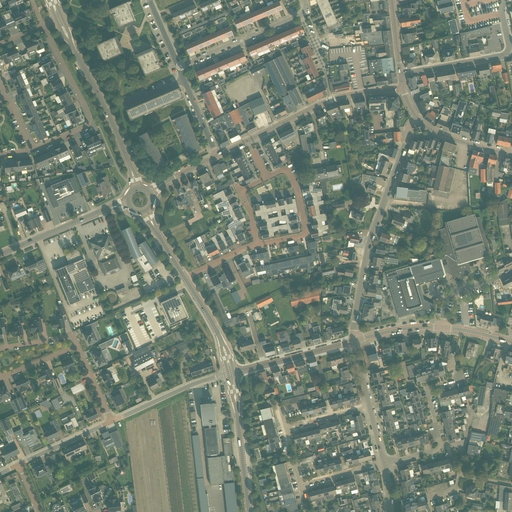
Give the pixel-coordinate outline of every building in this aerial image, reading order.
[(211,0),(206,2),(209,10),(214,7),(211,0)] [(262,0),(259,2),(262,9),(266,17),(271,14),(268,7),(266,8),(264,3),(262,0)] [(372,11),(388,9),(387,0),(386,0),(372,2),(372,5),(372,11)] [(437,0),(440,14),(454,10),(451,0),(437,0)] [(130,25),(129,24),(136,21),(129,6),(128,7),(126,3),(128,3),(127,2),(111,9),(119,28),(126,25),(127,27),(130,25)] [(203,12),(209,10),(206,2),(200,5),(203,12)] [(279,2),(273,4),(277,12),(282,10),(279,2)] [(329,3),(319,7),(321,11),(331,7),(329,3)] [(404,11),(404,14),(408,13),(408,15),(412,15),(412,13),(415,12),(415,8),(417,8),(416,3),(411,4),(411,5),(407,5),(407,6),(402,7),(402,8),(402,10),(403,11),(403,12),(404,11)] [(273,4),(268,7),(271,14),(277,12),(273,4)] [(195,5),(189,7),(192,15),(198,12),(195,5)] [(246,13),(245,14),(246,16),(249,24),(254,22),(255,21),(251,14),(248,7),(248,6),(245,8),(246,10),(245,11),(246,13)] [(189,7),(183,10),(187,17),(192,15),(189,7)] [(331,7),(321,11),(323,15),(333,11),(331,7)] [(22,9),(18,11),(19,11),(20,13),(21,13),(25,21),(25,22),(31,19),(27,10),(23,12),(22,9)] [(262,9),(257,11),(260,19),(265,17),(266,17),(262,9)] [(10,10),(5,12),(6,14),(9,13),(11,19),(13,19),(16,25),(25,21),(21,13),(20,13),(19,11),(12,14),(10,10)] [(183,10),(178,12),(181,19),(182,22),(188,19),(187,17),(183,10)] [(257,11),(251,14),(255,21),(260,19),(257,11)] [(333,11),(323,15),(325,19),(335,15),(333,11)] [(178,12),(172,15),(175,22),(180,20),(181,19),(178,12)] [(335,15),(325,19),(326,23),(335,20),(336,19),(335,15)] [(246,16),(240,18),(244,26),(249,24),(246,16)] [(383,24),(386,24),(390,23),(389,16),(382,17),(382,18),(369,19),(369,16),(362,17),(363,25),(370,24),(373,24),(373,25),(382,24),(382,25),(383,25),(383,24)] [(235,21),(234,21),(235,21),(238,29),(238,28),(243,26),(244,26),(240,18),(235,21)] [(409,18),(401,20),(401,21),(400,21),(401,23),(401,24),(402,27),(406,26),(406,28),(410,27),(410,24),(414,23),(420,22),(420,18),(409,20),(409,18)] [(335,20),(326,23),(328,28),(334,26),(336,25),(337,24),(338,24),(336,19),(335,20)] [(457,34),(454,20),(448,21),(452,35),(457,34)] [(390,23),(383,24),(383,25),(384,31),(391,31),(390,23)] [(359,34),(355,34),(355,35),(360,34),(377,32),(376,32),(375,25),(371,26),(371,25),(359,26),(360,26),(360,32),(359,32),(359,33),(359,34)] [(298,37),(300,36),(304,34),(301,26),(300,26),(295,28),(298,37)] [(465,33),(460,34),(464,58),(465,58),(470,57),(480,55),(480,51),(484,50),(484,47),(483,42),(471,45),(468,46),(467,39),(487,36),(491,35),(490,26),(466,33),(466,32),(465,33)] [(230,27),(224,29),(227,37),(228,37),(233,35),(230,27)] [(289,31),(292,39),(298,37),(295,28),(289,31)] [(410,33),(403,35),(403,36),(405,44),(413,42),(411,36),(417,35),(416,34),(427,31),(426,28),(410,32),(410,33)] [(224,29),(219,32),(222,40),(222,39),(227,37),(224,29)] [(283,33),(287,41),(292,39),(289,31),(283,33)] [(385,46),(385,45),(393,45),(393,44),(392,41),(392,40),(391,34),(392,34),(391,34),(391,31),(384,31),(377,32),(360,34),(361,42),(366,41),(369,41),(369,46),(373,45),(385,44),(385,46)] [(219,32),(213,34),(216,42),(217,42),(222,40),(219,32)] [(277,36),(281,44),(287,41),(283,33),(277,36)] [(206,34),(201,36),(202,39),(206,47),(211,44),(211,45),(211,44),(208,37),(206,34)] [(213,34),(208,37),(211,44),(216,42),(213,34)] [(272,38),(275,46),(281,44),(277,36),(272,38)] [(111,39),(97,45),(103,59),(108,57),(109,59),(117,56),(118,56),(122,54),(120,47),(121,46),(120,43),(119,44),(118,44),(116,37),(111,39)] [(266,41),(269,49),(271,48),(272,50),(276,48),(275,46),(272,38),(266,41)] [(40,39),(33,42),(34,42),(37,51),(36,51),(36,52),(37,54),(42,52),(41,49),(44,48),(40,39)] [(202,39),(197,41),(200,49),(205,47),(206,47),(202,39)] [(197,41),(191,44),(195,51),(200,49),(197,41)] [(260,43),(264,51),(269,49),(266,41),(260,43)] [(34,42),(25,46),(28,52),(29,55),(36,52),(36,51),(37,51),(34,42)] [(254,46),(258,54),(264,51),(260,43),(254,46)] [(190,44),(185,46),(189,54),(194,52),(195,52),(194,51),(195,51),(191,44),(190,44)] [(306,46),(305,44),(300,46),(303,54),(300,55),(311,50),(309,45),(306,46)] [(378,50),(378,53),(376,53),(376,57),(378,57),(386,56),(387,58),(394,58),(394,57),(393,46),(393,45),(385,45),(386,50),(378,50)] [(248,48),(252,56),(255,55),(256,59),(259,58),(258,54),(254,46),(249,48),(248,48)] [(417,67),(415,57),(410,58),(409,55),(410,54),(409,47),(402,48),(404,59),(403,59),(403,60),(404,60),(404,63),(404,64),(405,67),(407,68),(412,68),(413,68),(416,67),(417,67)] [(442,54),(444,62),(455,60),(453,49),(442,51),(442,54)] [(8,53),(11,62),(13,61),(12,59),(19,56),(16,50),(8,53)] [(143,53),(144,54),(137,57),(145,76),(162,69),(161,68),(159,69),(157,64),(159,63),(153,50),(147,53),(146,51),(143,53)] [(305,59),(310,56),(310,57),(314,55),(311,50),(300,55),(302,60),(299,61),(305,59)] [(424,53),(426,65),(433,64),(432,60),(436,59),(435,54),(434,54),(433,51),(424,53)] [(243,53),(237,55),(241,63),(247,61),(243,52),(243,53)] [(11,62),(8,53),(1,56),(5,65),(11,62)] [(235,66),(241,63),(237,55),(232,58),(235,66)] [(282,55),(264,64),(265,65),(267,70),(268,73),(269,73),(281,99),(283,98),(287,107),(287,108),(289,108),(291,113),(291,112),(293,112),(294,111),(294,112),(295,112),(296,111),(296,110),(297,110),(295,106),(303,102),(296,88),(297,87),(282,55)] [(313,61),(310,57),(310,56),(305,59),(299,61),(302,66),(313,61)] [(232,58),(226,60),(229,68),(235,66),(232,58)] [(370,76),(375,75),(378,74),(387,73),(387,74),(396,73),(396,72),(395,68),(395,62),(394,58),(387,58),(381,59),(368,61),(370,76)] [(226,60),(220,62),(223,70),(229,68),(226,60)] [(41,67),(39,69),(41,73),(44,72),(54,67),(53,63),(52,64),(51,61),(41,66),(41,67)] [(315,66),(313,61),(302,66),(304,71),(307,70),(315,66)] [(220,62),(214,65),(218,73),(223,70),(220,62)] [(500,62),(492,63),(493,70),(491,70),(492,73),(493,77),(498,76),(497,73),(502,72),(500,62)] [(490,75),(489,71),(488,64),(478,66),(480,72),(478,73),(479,78),(490,75)] [(214,65),(209,67),(212,75),(218,73),(214,65)] [(265,65),(250,72),(253,77),(260,73),(261,73),(267,70),(265,65)] [(317,71),(315,66),(307,70),(309,75),(317,71)] [(457,70),(458,77),(460,81),(465,80),(468,80),(467,76),(471,75),(476,74),(474,66),(457,70)] [(54,67),(44,72),(47,77),(56,72),(55,70),(56,70),(54,67)] [(209,67),(203,70),(206,78),(212,75),(209,67)] [(17,76),(11,79),(12,79),(14,84),(23,80),(26,79),(24,73),(23,72),(22,70),(16,72),(17,76)] [(200,81),(205,79),(206,78),(203,70),(197,72),(196,72),(200,81)] [(448,71),(447,71),(449,80),(448,80),(449,86),(452,86),(453,89),(453,90),(454,95),(456,94),(459,94),(459,92),(458,89),(457,84),(452,85),(452,81),(455,80),(456,78),(454,70),(449,71),(448,71)] [(311,79),(319,76),(317,71),(309,75),(311,79)] [(437,73),(438,81),(439,81),(440,89),(445,89),(443,81),(448,80),(449,80),(447,71),(437,73)] [(397,83),(396,73),(387,74),(387,78),(385,79),(385,77),(376,78),(377,86),(388,84),(397,83)] [(434,74),(427,75),(429,82),(430,82),(432,91),(436,90),(436,89),(435,84),(434,74)] [(427,83),(426,75),(421,76),(422,81),(419,81),(417,82),(416,81),(419,80),(419,76),(415,77),(407,79),(410,88),(410,89),(423,84),(427,83)] [(344,77),(343,77),(340,77),(341,81),(341,83),(343,92),(350,90),(349,84),(348,80),(344,80),(344,77)] [(23,80),(14,84),(16,90),(22,87),(24,91),(30,88),(29,84),(26,86),(23,80)] [(51,84),(55,91),(55,90),(63,86),(60,80),(51,84)] [(343,92),(341,83),(341,81),(329,83),(331,93),(332,93),(332,92),(334,92),(335,92),(335,93),(343,92)] [(322,83),(318,85),(320,88),(324,96),(328,94),(325,87),(323,83),(322,83)] [(410,89),(412,95),(420,92),(418,88),(428,86),(427,83),(423,84),(410,89)] [(205,94),(203,95),(205,100),(214,97),(216,96),(217,95),(214,90),(217,89),(216,88),(215,86),(206,90),(207,90),(208,92),(205,94)] [(170,92),(162,95),(166,106),(184,98),(181,92),(182,92),(182,91),(181,91),(180,88),(172,91),(171,91),(169,92),(170,92)] [(314,88),(309,90),(314,101),(319,98),(315,90),(314,88)] [(320,88),(315,90),(319,98),(324,96),(320,88)] [(302,96),(305,102),(308,100),(309,103),(314,101),(309,90),(304,92),(305,95),(302,96)] [(428,90),(419,93),(421,99),(427,96),(429,95),(428,90)] [(27,92),(19,95),(21,100),(30,97),(27,92)] [(61,102),(70,98),(67,92),(58,97),(61,102)] [(144,103),(149,113),(166,106),(162,95),(154,99),(154,98),(152,99),(152,100),(144,103)] [(23,106),(32,102),(30,97),(21,100),(21,101),(23,106)] [(214,97),(205,100),(205,101),(208,106),(216,102),(214,97)] [(251,106),(255,116),(268,110),(262,97),(249,103),(251,106)] [(399,107),(399,106),(400,106),(399,104),(400,104),(398,97),(387,98),(387,99),(385,99),(385,97),(369,98),(370,111),(378,111),(378,109),(386,108),(388,108),(388,112),(388,119),(386,120),(386,128),(400,127),(399,119),(401,119),(401,111),(399,111),(399,107)] [(70,98),(61,102),(64,108),(73,103),(72,103),(70,98)] [(276,98),(273,100),(282,117),(288,114),(291,113),(289,108),(287,108),(287,107),(284,108),(284,106),(281,108),(278,101),(276,98)] [(365,105),(364,98),(354,100),(356,107),(358,114),(362,113),(367,113),(365,105)] [(273,100),(271,101),(272,104),(275,111),(272,112),(276,120),(282,117),(273,100)] [(425,104),(423,100),(422,101),(416,104),(420,114),(428,111),(428,110),(432,109),(432,108),(433,106),(426,103),(425,104)] [(350,111),(349,108),(350,108),(349,101),(348,101),(343,102),(340,103),(340,102),(339,103),(341,110),(342,117),(344,117),(345,117),(345,116),(345,112),(350,111)] [(460,135),(462,127),(462,126),(463,123),(461,123),(467,103),(459,101),(450,132),(460,135)] [(25,110),(34,107),(32,102),(23,106),(25,110)] [(216,102),(208,106),(210,112),(219,108),(216,102)] [(134,107),(126,111),(131,121),(149,113),(144,103),(136,106),(134,107)] [(340,116),(336,104),(334,105),(333,105),(326,107),(326,108),(329,115),(331,114),(332,115),(333,116),(335,115),(336,117),(337,120),(341,118),(340,116)] [(27,115),(36,112),(34,107),(25,110),(27,115)] [(243,121),(250,134),(257,130),(253,121),(250,123),(242,107),(237,109),(243,121)] [(219,108),(210,112),(213,118),(217,116),(222,114),(221,114),(219,108)] [(448,127),(452,116),(451,115),(452,112),(451,111),(449,110),(443,108),(441,112),(440,115),(441,116),(439,120),(436,127),(436,126),(446,131),(448,127)] [(237,109),(223,116),(229,128),(230,128),(231,130),(227,132),(229,135),(232,143),(241,139),(237,132),(238,131),(241,129),(238,123),(243,121),(237,109)] [(65,115),(62,116),(65,122),(68,120),(79,115),(78,112),(77,112),(76,110),(66,114),(65,115)] [(424,119),(429,123),(436,114),(432,111),(430,114),(428,112),(424,119)] [(29,121),(30,121),(38,117),(36,112),(27,115),(27,116),(29,121)] [(324,112),(316,116),(319,123),(323,121),(324,124),(321,125),(322,129),(328,127),(327,123),(327,118),(324,112)] [(437,113),(436,114),(429,123),(430,123),(431,124),(435,127),(438,120),(440,115),(437,113)] [(507,123),(508,114),(501,113),(500,117),(500,119),(499,122),(507,123)] [(68,120),(65,122),(67,127),(71,125),(71,126),(81,121),(80,119),(81,119),(79,115),(68,120)] [(196,152),(201,150),(199,145),(199,146),(197,142),(198,142),(197,139),(196,139),(194,136),(195,136),(194,133),(193,133),(192,130),(193,130),(191,127),(189,124),(190,124),(189,121),(188,121),(186,118),(187,118),(186,115),(172,121),(177,119),(189,147),(190,151),(186,153),(187,155),(195,152),(196,152)] [(210,122),(211,126),(219,122),(221,127),(217,129),(219,133),(216,134),(219,141),(218,142),(222,148),(230,144),(227,137),(226,138),(223,131),(229,128),(223,116),(210,122)] [(32,125),(40,122),(38,117),(30,121),(32,125)] [(474,130),(471,138),(478,140),(480,132),(478,132),(481,124),(480,124),(482,118),(478,117),(476,123),(476,124),(475,124),(474,130)] [(307,121),(301,124),(304,131),(305,135),(310,133),(314,130),(313,123),(309,124),(307,121)] [(460,135),(468,137),(471,129),(474,130),(475,124),(466,121),(464,127),(462,127),(460,135)] [(34,130),(43,127),(40,122),(32,125),(34,130)] [(43,127),(34,130),(36,136),(37,136),(45,132),(43,127)] [(293,128),(279,135),(280,137),(284,145),(292,141),(296,139),(297,139),(296,136),(296,135),(295,133),(293,128)] [(495,132),(491,131),(492,129),(489,128),(485,142),(492,144),(495,132)] [(148,133),(153,130),(139,137),(155,171),(161,169),(160,168),(169,164),(168,162),(163,164),(148,133)] [(511,139),(511,131),(506,130),(506,133),(506,134),(503,146),(510,148),(511,139)] [(370,146),(370,142),(369,131),(364,131),(365,140),(358,141),(359,148),(370,147),(370,146)] [(45,132),(37,136),(39,140),(47,137),(45,132)] [(394,142),(401,142),(401,137),(401,132),(400,132),(387,133),(388,139),(394,139),(394,142)] [(506,134),(506,133),(501,132),(501,133),(497,132),(496,136),(498,136),(496,145),(503,146),(506,134)] [(94,136),(90,138),(96,152),(96,151),(95,149),(101,146),(102,148),(105,146),(103,140),(102,138),(99,140),(97,135),(94,136)] [(86,147),(83,148),(84,151),(87,157),(88,159),(97,154),(96,152),(90,138),(86,140),(84,141),(86,147)] [(426,140),(424,140),(421,148),(422,148),(427,150),(428,148),(430,139),(427,138),(426,140)] [(428,148),(433,150),(437,139),(433,138),(433,140),(430,139),(428,148)] [(415,151),(415,149),(418,140),(415,139),(414,142),(412,141),(409,149),(415,151)] [(415,149),(421,151),(422,148),(421,148),(424,140),(421,139),(420,141),(418,140),(415,149)] [(438,151),(441,143),(439,142),(440,140),(437,139),(433,150),(438,151)] [(265,148),(266,148),(273,144),(270,140),(262,144),(265,148)] [(277,142),(273,144),(266,148),(268,153),(275,150),(273,148),(279,144),(278,141),(277,142)] [(433,188),(433,189),(433,190),(450,193),(455,169),(449,168),(453,153),(456,146),(452,144),(449,143),(445,142),(442,150),(443,151),(438,167),(437,173),(436,177),(436,178),(435,180),(433,188)] [(307,144),(309,153),(309,154),(316,153),(314,143),(307,144)] [(77,144),(71,147),(76,157),(81,155),(83,159),(87,157),(84,151),(81,152),(77,144)] [(65,146),(60,148),(64,157),(69,155),(65,146)] [(280,147),(275,150),(268,153),(271,159),(277,156),(276,153),(282,150),(280,147)] [(59,159),(64,157),(60,148),(55,150),(59,159)] [(380,151),(378,156),(383,158),(388,159),(389,156),(395,158),(398,150),(391,148),(391,150),(387,148),(385,152),(383,151),(383,152),(382,152),(380,151)] [(59,159),(55,150),(54,150),(54,151),(50,153),(54,161),(59,159)] [(473,151),(469,167),(477,169),(479,161),(482,162),(484,154),(479,153),(479,152),(477,152),(474,151),(473,151)] [(54,161),(50,153),(45,155),(48,164),(54,161)] [(236,163),(243,159),(244,159),(242,154),(234,158),(236,162),(236,163)] [(48,164),(45,155),(40,157),(43,166),(48,164)] [(271,159),(274,164),(281,161),(286,158),(285,155),(278,158),(277,156),(271,159)] [(378,156),(377,161),(378,161),(377,165),(380,166),(387,169),(389,165),(389,163),(389,162),(383,160),(383,158),(378,156)] [(38,168),(43,166),(40,157),(34,159),(38,168)] [(501,167),(500,171),(503,172),(504,168),(507,168),(508,165),(509,159),(505,159),(504,158),(503,158),(501,167)] [(246,164),(243,159),(236,163),(236,162),(231,165),(232,168),(238,165),(239,167),(246,164)] [(283,165),(281,161),(274,164),(273,165),(275,169),(283,165)] [(405,161),(402,167),(404,168),(403,171),(406,172),(412,174),(413,172),(414,172),(417,166),(412,164),(410,163),(405,161)] [(219,180),(221,179),(225,177),(223,173),(224,173),(228,171),(227,170),(226,167),(225,165),(224,163),(220,165),(219,163),(212,167),(217,176),(219,180)] [(246,164),(239,167),(234,170),(234,171),(235,173),(241,171),(242,173),(249,170),(246,164)] [(324,181),(324,178),(339,175),(337,165),(312,170),(314,180),(315,183),(324,181)] [(377,165),(375,172),(378,173),(385,176),(386,172),(387,172),(388,170),(387,169),(380,166),(377,165)] [(251,175),(249,170),(242,173),(243,175),(241,177),(238,179),(239,182),(241,181),(244,179),(251,175)] [(81,187),(89,184),(84,172),(76,175),(81,187)] [(203,174),(200,175),(200,176),(200,175),(200,176),(204,184),(206,188),(215,183),(212,178),(210,179),(207,173),(204,175),(204,174),(203,175),(203,174)] [(406,185),(416,186),(417,182),(412,182),(411,183),(409,183),(410,179),(413,180),(414,177),(401,173),(400,174),(400,175),(400,176),(398,181),(399,182),(402,181),(405,183),(406,182),(407,183),(406,185)] [(375,190),(376,188),(373,186),(373,184),(370,183),(369,184),(366,183),(368,180),(369,181),(371,176),(366,175),(362,174),(361,181),(360,185),(367,188),(366,190),(374,194),(376,190),(375,190)] [(252,175),(251,175),(244,179),(246,184),(255,180),(252,175)] [(99,187),(96,188),(99,196),(103,195),(111,192),(109,187),(108,184),(109,183),(106,176),(100,179),(101,182),(98,184),(99,187)] [(72,199),(73,199),(73,198),(74,198),(74,197),(75,196),(75,195),(75,194),(76,194),(76,192),(78,191),(78,193),(80,192),(73,177),(69,179),(69,180),(51,188),(50,187),(46,188),(54,208),(58,206),(58,205),(71,200),(71,199),(72,199)] [(199,194),(197,191),(196,188),(198,187),(195,180),(190,182),(196,195),(199,202),(203,200),(200,193),(199,194)] [(222,183),(221,183),(220,183),(216,186),(219,191),(223,189),(232,184),(234,183),(232,180),(230,182),(224,185),(223,185),(222,183)] [(188,183),(183,185),(186,192),(184,193),(190,207),(194,205),(193,202),(191,197),(192,197),(189,190),(191,189),(188,183)] [(303,187),(302,187),(303,193),(308,192),(308,195),(315,194),(322,192),(321,189),(316,189),(313,189),(313,185),(303,187)] [(181,186),(176,188),(179,195),(181,198),(182,200),(180,201),(182,207),(184,206),(189,204),(190,207),(184,193),(181,186)] [(396,190),(394,200),(425,203),(427,193),(423,192),(423,191),(420,191),(420,190),(407,189),(407,188),(398,187),(397,190),(396,190)] [(221,198),(222,202),(223,202),(230,198),(234,196),(231,191),(227,193),(225,189),(213,196),(214,199),(221,198)] [(307,199),(306,199),(307,199),(307,200),(308,204),(310,204),(316,202),(318,202),(317,202),(321,201),(320,196),(323,196),(322,192),(315,194),(308,195),(309,198),(307,199)] [(292,197),(290,198),(286,198),(287,201),(287,200),(289,210),(293,209),(294,214),(298,213),(295,199),(292,199),(292,197)] [(231,201),(230,198),(223,202),(222,202),(217,204),(219,208),(227,206),(228,209),(234,207),(238,204),(236,199),(231,201)] [(278,200),(279,202),(280,210),(285,209),(286,215),(290,214),(289,210),(287,200),(287,201),(284,201),(283,199),(278,200)] [(498,216),(499,220),(510,218),(507,199),(496,205),(497,208),(497,211),(498,216)] [(270,202),(272,212),(277,211),(278,217),(282,216),(281,216),(280,210),(279,202),(276,203),(275,201),(274,201),(270,202)] [(308,207),(308,208),(309,212),(318,210),(319,210),(318,205),(324,204),(324,201),(321,201),(317,202),(318,202),(316,202),(310,204),(310,206),(308,207)] [(330,203),(331,208),(332,209),(341,208),(340,201),(330,203)] [(269,219),(268,213),(272,212),(270,202),(265,203),(265,205),(262,205),(265,220),(269,219)] [(364,204),(355,203),(355,207),(354,207),(353,211),(355,212),(353,219),(361,221),(362,220),(362,221),(362,220),(362,219),(363,218),(363,217),(362,217),(364,213),(361,212),(363,208),(363,207),(363,204),(364,204)] [(259,204),(258,204),(254,205),(254,206),(253,207),(254,209),(255,209),(256,217),(261,216),(262,220),(264,220),(265,220),(262,205),(259,206),(259,204)] [(231,214),(232,217),(242,212),(241,210),(240,207),(235,209),(234,207),(228,209),(221,212),(223,216),(231,214)] [(24,208),(14,212),(16,218),(18,217),(22,216),(25,214),(27,214),(24,208)] [(27,210),(28,213),(34,228),(41,225),(39,222),(40,221),(39,217),(38,217),(37,213),(33,215),(32,212),(33,211),(32,208),(27,210)] [(46,222),(51,220),(47,210),(42,212),(46,222)] [(318,210),(309,212),(310,216),(310,217),(311,217),(312,217),(313,220),(320,218),(327,217),(326,213),(320,215),(319,210),(318,210)] [(245,218),(242,212),(232,217),(229,219),(231,223),(228,226),(229,229),(230,229),(235,226),(239,224),(242,223),(240,220),(245,218)] [(411,215),(410,214),(405,212),(403,218),(395,215),(391,225),(395,227),(396,225),(402,228),(402,227),(406,228),(408,223),(411,215)] [(28,221),(24,223),(26,227),(27,226),(28,230),(34,228),(28,213),(27,214),(25,214),(28,221)] [(277,217),(278,220),(286,221),(287,224),(293,223),(298,222),(297,217),(292,217),(291,214),(290,214),(286,215),(281,216),(282,216),(278,217),(277,217)] [(440,260),(444,275),(445,275),(447,272),(449,274),(449,273),(451,274),(451,275),(460,279),(462,275),(471,272),(468,262),(487,257),(486,252),(490,251),(489,250),(480,217),(476,218),(474,214),(445,223),(446,228),(437,230),(445,256),(442,257),(440,260)] [(272,227),(271,224),(278,220),(277,217),(269,219),(265,220),(264,220),(265,223),(260,224),(261,230),(266,229),(272,227)] [(312,223),(311,223),(312,224),(312,225),(313,228),(315,228),(321,227),(323,226),(322,222),(328,220),(327,217),(320,218),(313,220),(313,223),(312,223)] [(287,224),(279,226),(280,230),(288,230),(289,234),(300,231),(298,225),(294,226),(293,223),(287,224)] [(316,231),(311,232),(312,238),(323,236),(322,232),(329,228),(330,228),(329,225),(323,226),(321,227),(315,228),(316,231)] [(235,226),(230,229),(235,239),(238,238),(240,242),(245,239),(244,237),(245,237),(244,235),(243,235),(240,229),(237,231),(235,226)] [(273,233),(280,230),(279,226),(272,227),(266,229),(266,232),(262,233),(263,239),(274,237),(273,233)] [(137,258),(146,273),(153,268),(152,266),(159,262),(150,248),(145,241),(138,246),(136,241),(130,227),(122,230),(129,246),(134,260),(137,258)] [(235,239),(230,229),(229,229),(227,230),(226,230),(229,236),(225,238),(228,246),(229,247),(234,245),(233,243),(236,242),(235,239)] [(221,240),(217,242),(221,249),(222,251),(227,249),(226,247),(228,246),(225,238),(222,232),(219,234),(221,240)] [(395,238),(398,240),(399,237),(388,233),(387,235),(382,233),(379,240),(388,244),(388,243),(393,245),(395,238)] [(345,234),(345,237),(347,237),(347,238),(351,238),(350,241),(349,241),(348,247),(353,246),(354,243),(358,243),(359,237),(355,236),(356,235),(348,234),(345,234)] [(214,243),(210,245),(215,255),(219,252),(218,250),(221,249),(217,242),(215,236),(211,238),(214,243)] [(108,237),(104,238),(103,238),(103,239),(100,240),(96,242),(95,241),(91,243),(93,248),(96,255),(96,256),(98,260),(99,262),(98,262),(103,274),(101,274),(104,277),(110,274),(110,275),(115,273),(115,272),(121,270),(115,254),(115,255),(114,253),(113,249),(112,248),(109,242),(109,241),(108,237)] [(196,247),(191,249),(194,255),(195,254),(197,258),(196,258),(197,261),(198,261),(199,263),(204,260),(203,257),(202,256),(205,254),(199,244),(200,243),(199,241),(197,238),(193,240),(195,243),(196,247)] [(315,241),(307,243),(310,256),(317,254),(316,248),(317,248),(315,241)] [(209,255),(210,257),(215,255),(210,245),(206,247),(203,242),(200,243),(199,244),(205,254),(206,257),(209,255)] [(69,265),(55,270),(58,278),(68,303),(69,305),(74,303),(80,301),(73,284),(72,281),(75,279),(76,283),(81,294),(94,288),(90,277),(85,267),(87,266),(83,258),(82,259),(78,249),(64,254),(65,256),(69,265)] [(340,250),(339,255),(343,256),(343,255),(345,255),(345,257),(344,259),(347,259),(347,260),(355,261),(357,253),(344,251),(341,251),(340,250)] [(267,252),(251,255),(252,260),(260,258),(260,261),(264,260),(269,259),(267,252)] [(310,256),(303,257),(304,263),(309,262),(310,267),(314,266),(313,262),(319,260),(318,254),(317,254),(310,256)] [(420,284),(441,278),(444,277),(445,276),(444,275),(440,260),(438,258),(436,259),(435,255),(430,256),(431,260),(409,267),(386,274),(399,317),(401,317),(401,315),(404,314),(405,316),(414,313),(416,318),(430,314),(434,305),(424,299),(420,284)] [(303,257),(295,259),(296,265),(298,265),(299,269),(310,267),(309,262),(304,263),(303,257)] [(374,257),(373,265),(376,266),(375,269),(380,269),(382,270),(382,267),(380,267),(381,262),(398,265),(399,259),(396,259),(388,257),(385,257),(384,259),(381,259),(374,257)] [(499,273),(511,266),(511,258),(501,263),(500,261),(496,263),(496,264),(497,269),(499,273)] [(47,268),(43,260),(36,262),(35,259),(25,264),(28,270),(37,266),(39,271),(47,268)] [(257,267),(256,267),(257,272),(266,270),(266,272),(271,271),(270,264),(269,259),(264,260),(265,265),(257,267)] [(295,259),(286,261),(288,269),(293,269),(293,271),(299,269),(298,265),(296,265),(295,259)] [(245,261),(238,265),(242,274),(249,271),(251,275),(254,273),(249,262),(249,263),(246,264),(245,261)] [(279,269),(277,270),(278,274),(284,272),(284,270),(288,269),(286,261),(278,263),(279,269)] [(271,271),(266,272),(267,276),(278,274),(277,270),(279,269),(278,263),(270,264),(271,271)] [(18,278),(25,275),(22,268),(19,270),(18,267),(7,271),(9,274),(8,274),(9,278),(10,277),(10,278),(17,275),(18,278)] [(353,277),(354,270),(346,268),(345,271),(338,270),(338,274),(353,277)] [(225,275),(222,276),(227,287),(228,290),(233,287),(230,282),(236,279),(230,269),(224,272),(225,275)] [(379,271),(373,270),(372,275),(371,275),(370,282),(377,284),(378,276),(379,271)] [(217,274),(210,278),(212,282),(213,286),(214,286),(215,287),(221,283),(224,289),(227,287),(222,276),(219,278),(217,274)] [(511,287),(507,279),(502,282),(505,289),(511,287)] [(350,295),(351,287),(344,286),(343,288),(339,287),(337,294),(346,296),(346,294),(350,295)] [(369,289),(367,295),(375,297),(376,295),(381,296),(382,288),(376,287),(375,290),(369,289)] [(241,301),(236,291),(231,294),(236,303),(241,301)] [(318,291),(290,298),(292,307),(320,301),(318,291)] [(222,317),(226,315),(216,292),(212,294),(213,294),(222,317)] [(170,326),(188,318),(178,295),(160,303),(170,326)] [(273,301),(270,295),(256,302),(259,308),(273,301)] [(339,315),(339,313),(346,314),(347,308),(345,307),(346,303),(341,302),(342,300),(333,299),(332,305),(335,306),(333,314),(334,315),(338,315),(339,315)] [(381,309),(381,301),(373,299),(372,305),(373,305),(372,307),(366,306),(363,318),(372,319),(374,307),(380,309),(381,309)] [(57,307),(61,316),(65,314),(62,305),(57,307)] [(495,327),(497,319),(493,318),(494,317),(486,315),(486,316),(482,315),(480,323),(484,324),(484,325),(491,327),(491,326),(495,327)] [(53,329),(57,328),(57,329),(65,328),(63,318),(56,319),(56,321),(52,322),(53,329)] [(226,327),(231,325),(234,323),(233,318),(228,320),(224,322),(226,327)] [(41,321),(33,322),(34,324),(29,324),(31,333),(35,332),(35,333),(43,332),(41,321)] [(89,344),(93,342),(97,341),(93,333),(96,332),(94,328),(98,325),(97,321),(84,327),(86,326),(88,331),(82,333),(86,341),(87,340),(89,344)] [(23,335),(21,325),(14,326),(14,328),(10,329),(11,336),(15,335),(16,336),(23,335)] [(246,342),(248,350),(255,348),(253,340),(249,327),(246,328),(245,326),(241,327),(241,329),(242,334),(244,334),(245,338),(246,342)] [(312,337),(314,343),(321,341),(319,335),(321,334),(319,326),(313,328),(314,334),(311,334),(312,337)] [(333,331),(328,332),(328,331),(324,333),(326,340),(331,339),(330,336),(334,334),(335,338),(339,337),(338,336),(339,335),(343,334),(341,328),(333,330),(333,331)] [(287,332),(278,334),(281,345),(283,352),(290,350),(288,343),(290,343),(287,332)] [(293,341),(294,344),(295,349),(302,347),(300,342),(304,341),(301,333),(296,334),(297,340),(293,341)] [(238,340),(241,352),(248,350),(246,342),(245,338),(242,339),(241,339),(238,340)] [(424,340),(424,345),(424,346),(425,346),(425,350),(428,350),(428,348),(434,348),(436,348),(436,342),(435,342),(435,339),(427,339),(427,340),(425,340),(424,340)] [(181,348),(184,354),(191,351),(187,344),(186,340),(176,345),(178,349),(181,348)] [(442,341),(441,345),(440,348),(443,348),(441,356),(442,356),(448,357),(451,346),(450,347),(449,346),(449,342),(442,340),(442,341)] [(101,349),(106,347),(109,346),(106,341),(103,343),(98,345),(98,346),(99,345),(101,349)] [(129,354),(133,352),(129,341),(125,342),(129,354)] [(265,349),(267,356),(275,354),(273,347),(272,347),(271,342),(266,343),(268,348),(265,349)] [(398,342),(395,343),(396,349),(395,350),(396,352),(397,353),(399,353),(399,351),(404,350),(404,354),(406,353),(407,353),(408,356),(410,356),(410,353),(409,346),(405,347),(405,342),(404,342),(398,343),(398,342)] [(470,357),(476,358),(479,345),(469,342),(465,358),(470,360),(470,357)] [(380,355),(381,359),(383,367),(387,366),(386,360),(389,359),(387,353),(391,352),(391,350),(393,350),(393,346),(390,347),(389,344),(382,346),(384,354),(380,355)] [(379,360),(381,359),(380,355),(378,356),(375,348),(372,349),(372,350),(367,352),(370,362),(374,361),(374,362),(379,360)] [(488,351),(486,359),(494,360),(495,357),(500,358),(503,351),(500,350),(494,348),(492,348),(491,348),(491,352),(488,351)] [(156,362),(150,351),(150,350),(130,360),(136,372),(156,362)] [(98,353),(93,355),(95,359),(94,359),(96,363),(97,363),(99,367),(103,365),(106,363),(105,359),(101,351),(98,353)] [(510,365),(511,365),(511,352),(507,351),(504,364),(508,365),(507,369),(504,368),(503,372),(508,373),(510,365)] [(342,354),(330,357),(331,361),(328,362),(329,367),(336,365),(336,364),(339,364),(339,363),(346,361),(345,358),(343,358),(342,354)] [(319,370),(315,358),(308,360),(311,369),(314,369),(315,371),(319,370)] [(438,363),(436,364),(437,367),(439,376),(443,375),(443,377),(445,377),(444,372),(448,371),(446,365),(448,360),(442,358),(441,362),(442,363),(443,366),(439,367),(438,364),(438,363)] [(63,367),(62,367),(63,371),(65,370),(68,369),(69,372),(76,370),(74,366),(75,366),(72,359),(62,363),(63,367)] [(202,365),(205,373),(214,370),(212,362),(206,364),(205,361),(199,362),(201,366),(202,365)] [(297,363),(296,363),(298,371),(299,374),(299,375),(304,373),(308,372),(304,361),(300,362),(297,363)] [(189,365),(192,377),(205,373),(202,365),(201,366),(199,362),(194,364),(194,363),(189,365)] [(293,364),(286,366),(288,372),(291,372),(292,375),(296,374),(293,364)] [(434,365),(431,365),(432,369),(434,380),(436,379),(436,377),(439,376),(437,367),(436,364),(434,365)] [(113,366),(106,369),(108,373),(102,376),(103,380),(104,383),(105,382),(107,386),(115,383),(111,375),(116,373),(113,366)] [(347,366),(342,367),(340,368),(343,380),(350,378),(347,366)] [(427,366),(425,367),(428,379),(432,378),(432,380),(434,380),(432,369),(428,370),(427,366)] [(42,372),(38,374),(40,378),(39,378),(42,385),(47,383),(46,380),(53,378),(49,368),(42,371),(42,372)] [(279,368),(272,370),(274,377),(278,376),(279,379),(279,380),(281,384),(287,383),(286,380),(285,376),(282,376),(281,371),(280,372),(279,368)] [(416,369),(414,370),(415,373),(416,377),(417,382),(421,381),(421,383),(423,382),(421,372),(417,373),(416,369)] [(271,378),(270,374),(266,375),(265,371),(259,373),(261,381),(271,378)] [(372,380),(382,378),(381,374),(385,373),(384,371),(372,374),(373,378),(371,378),(372,380)] [(19,389),(20,393),(26,390),(25,387),(28,385),(29,384),(28,381),(27,382),(25,378),(15,382),(18,390),(19,389)] [(63,392),(62,389),(62,390),(60,384),(58,378),(53,380),(59,393),(63,392)] [(159,385),(162,384),(159,378),(151,382),(150,379),(147,381),(152,390),(159,387),(159,385)] [(376,389),(377,391),(387,388),(391,387),(389,381),(387,382),(377,385),(378,388),(376,389)] [(73,395),(85,389),(82,383),(70,388),(73,395)] [(347,385),(345,385),(346,388),(350,403),(356,402),(356,400),(360,399),(359,397),(359,396),(355,397),(355,395),(351,396),(350,391),(349,388),(353,387),(352,383),(351,384),(347,385)] [(472,398),(468,386),(464,387),(464,385),(462,386),(465,396),(466,400),(469,399),(472,398)] [(10,397),(6,387),(6,386),(0,388),(0,402),(3,401),(2,400),(10,397)] [(274,389),(274,388),(268,390),(267,386),(263,388),(266,398),(276,395),(279,394),(277,388),(274,389)] [(293,391),(294,396),(304,393),(302,386),(297,387),(297,388),(298,390),(293,391)] [(335,386),(333,386),(335,395),(338,407),(344,405),(342,398),(339,399),(338,394),(335,386)] [(480,386),(477,405),(483,406),(487,387),(480,386)] [(344,392),(341,393),(342,398),(344,405),(350,403),(346,388),(343,389),(344,392)] [(461,404),(457,389),(453,390),(453,388),(451,389),(454,399),(457,398),(458,402),(459,405),(461,404)] [(511,426),(511,425),(511,430),(511,391),(494,388),(492,403),(493,403),(490,416),(491,418),(490,421),(499,423),(511,426)] [(114,403),(116,407),(121,405),(121,404),(124,402),(121,396),(124,394),(122,389),(114,392),(116,395),(112,397),(115,402),(114,403)] [(409,392),(405,393),(405,395),(406,396),(407,399),(410,398),(421,395),(420,393),(418,394),(417,390),(409,392)] [(389,396),(393,395),(396,394),(398,393),(398,391),(380,396),(381,399),(379,400),(380,402),(390,399),(389,396)] [(449,404),(446,392),(442,393),(442,391),(437,392),(440,403),(441,402),(442,406),(447,405),(449,404)] [(328,393),(325,394),(327,400),(329,400),(330,402),(331,408),(338,407),(335,395),(332,396),(329,397),(328,393)] [(411,402),(407,402),(408,405),(420,402),(419,398),(421,397),(421,395),(410,398),(411,402)] [(17,398),(22,409),(27,407),(22,396),(17,398)] [(16,399),(12,400),(11,401),(11,402),(15,413),(21,411),(16,399)] [(39,402),(41,408),(49,405),(47,399),(39,402)] [(56,410),(61,408),(57,399),(51,401),(56,410)] [(321,399),(318,400),(321,411),(327,409),(326,403),(322,404),(321,399)] [(321,411),(318,400),(315,400),(316,402),(312,403),(313,406),(315,413),(321,411)] [(309,402),(306,403),(309,414),(315,413),(313,406),(310,407),(309,402)] [(217,422),(215,405),(201,407),(203,424),(209,423),(211,423),(217,422)] [(411,413),(406,415),(406,417),(409,416),(423,413),(422,409),(424,408),(424,406),(413,409),(410,410),(411,413)] [(88,414),(84,416),(86,419),(87,418),(88,422),(98,417),(95,410),(94,410),(93,407),(87,410),(88,414)] [(260,410),(262,415),(273,412),(271,407),(272,407),(260,410)] [(394,408),(382,411),(383,415),(381,416),(382,418),(392,415),(391,412),(395,411),(394,408)] [(450,411),(439,414),(440,416),(442,415),(443,419),(455,416),(453,410),(451,410),(450,411)] [(423,413),(409,416),(409,418),(412,418),(413,421),(416,420),(427,417),(426,415),(424,416),(423,413)] [(350,421),(351,425),(362,422),(360,415),(353,417),(352,415),(353,415),(353,414),(348,416),(349,421),(350,421)] [(67,416),(60,419),(66,431),(72,428),(72,429),(79,426),(75,417),(68,420),(67,416)] [(455,416),(443,419),(444,422),(442,423),(442,425),(452,422),(452,419),(455,418),(455,416)] [(263,420),(264,425),(275,422),(274,417),(275,417),(263,420)] [(413,424),(409,426),(409,428),(414,427),(416,426),(419,425),(426,424),(425,420),(427,419),(427,417),(416,420),(417,423),(413,424)] [(6,419),(0,422),(0,425),(3,424),(7,430),(11,428),(6,419)] [(399,425),(398,422),(397,419),(385,423),(386,426),(384,427),(384,429),(399,425)] [(43,430),(44,433),(48,440),(52,439),(54,437),(58,436),(55,428),(54,427),(51,421),(49,422),(51,425),(43,430)] [(339,421),(333,423),(335,429),(338,428),(338,430),(339,433),(342,433),(341,428),(339,421)] [(497,433),(499,423),(490,421),(487,435),(497,437),(497,433)] [(349,432),(352,431),(363,428),(362,422),(351,425),(350,425),(351,428),(348,429),(347,430),(347,432),(349,432)] [(204,428),(207,456),(220,455),(217,426),(212,427),(211,423),(209,423),(209,427),(204,428)] [(333,423),(327,424),(331,438),(333,438),(333,435),(332,433),(335,432),(335,429),(333,423)] [(322,430),(320,431),(321,436),(326,435),(327,437),(328,439),(329,441),(331,441),(331,438),(327,424),(320,426),(322,430)] [(400,428),(399,428),(399,425),(384,429),(385,430),(387,430),(388,434),(400,430),(400,428)] [(419,425),(416,426),(420,444),(424,443),(425,445),(429,444),(428,438),(428,437),(427,433),(424,434),(421,435),(420,431),(421,431),(419,425)] [(458,427),(446,430),(447,433),(444,434),(445,436),(455,433),(455,430),(458,429),(458,427)] [(365,434),(363,428),(352,431),(353,434),(358,432),(359,436),(365,434)] [(21,429),(13,433),(21,449),(28,446),(29,447),(30,446),(31,448),(35,445),(40,443),(35,434),(30,436),(29,433),(24,436),(23,434),(21,429)] [(319,429),(313,431),(316,443),(319,442),(322,441),(322,439),(321,436),(320,431),(319,429)] [(0,450),(5,460),(19,453),(20,453),(13,441),(10,434),(9,435),(7,430),(4,432),(6,436),(5,437),(8,443),(4,446),(0,447),(0,450)] [(107,432),(101,434),(103,439),(104,440),(102,441),(105,446),(114,442),(115,445),(117,449),(123,446),(118,430),(109,434),(108,434),(107,432)] [(313,431),(307,433),(309,440),(309,442),(313,441),(313,443),(316,443),(313,431)] [(472,432),(470,439),(481,441),(482,441),(483,437),(485,437),(486,434),(471,432),(472,432)] [(307,433),(300,434),(304,446),(306,445),(310,444),(309,442),(309,440),(307,433)] [(456,436),(455,433),(445,436),(445,438),(448,437),(449,441),(454,439),(455,442),(461,441),(460,435),(456,436)] [(300,434),(294,436),(296,443),(300,442),(301,447),(304,446),(300,434)] [(408,434),(406,435),(409,447),(413,446),(413,448),(415,447),(413,437),(409,438),(408,434)] [(397,437),(392,438),(394,448),(397,447),(398,450),(402,449),(402,451),(404,450),(401,440),(398,441),(397,437)] [(230,438),(223,439),(225,456),(232,455),(230,438)] [(361,439),(360,439),(361,443),(365,460),(372,459),(371,456),(374,455),(372,446),(369,447),(365,448),(364,442),(367,441),(366,438),(361,439)] [(511,448),(511,438),(511,444),(507,443),(507,445),(501,444),(501,446),(511,448)] [(470,440),(469,445),(479,447),(480,447),(481,447),(482,447),(483,442),(482,442),(482,441),(481,441),(470,439),(469,439),(470,440)] [(87,448),(83,441),(62,451),(67,462),(83,454),(82,451),(87,448)] [(361,454),(357,455),(359,462),(365,460),(361,443),(359,443),(358,444),(360,450),(361,454)] [(468,448),(467,454),(477,456),(479,447),(469,445),(468,445),(468,448)] [(511,451),(511,452),(510,463),(511,463),(511,448),(501,446),(500,449),(502,449),(503,449),(503,448),(507,449),(507,447),(508,448),(507,449),(507,451),(511,451)] [(352,449),(349,450),(350,450),(353,464),(359,462),(357,455),(357,453),(353,454),(353,452),(352,449)] [(348,455),(342,456),(343,462),(346,461),(346,464),(347,465),(353,464),(350,450),(347,451),(347,453),(348,455)] [(330,457),(327,458),(330,470),(336,468),(333,457),(332,453),(329,454),(330,457)] [(225,456),(221,456),(222,464),(223,472),(224,484),(228,483),(235,483),(232,460),(232,457),(232,455),(225,456)] [(221,456),(207,458),(208,465),(222,464),(221,456)] [(336,456),(333,457),(336,468),(343,466),(341,462),(343,462),(342,456),(337,458),(336,456)] [(324,459),(321,460),(324,471),(330,470),(327,458),(324,459)] [(443,458),(446,469),(449,468),(450,471),(455,470),(454,464),(451,465),(449,459),(445,460),(445,458),(443,458)] [(511,463),(510,463),(494,459),(493,463),(499,465),(497,477),(499,477),(501,477),(503,478),(502,478),(503,478),(504,478),(505,478),(506,478),(507,479),(507,478),(508,479),(509,479),(509,476),(511,476),(511,463)] [(316,466),(318,473),(324,471),(321,460),(318,461),(319,465),(316,466)] [(441,474),(438,462),(434,463),(434,461),(432,461),(435,472),(438,471),(439,474),(441,474)] [(287,462),(275,465),(276,471),(287,468),(286,463),(287,463),(287,462)] [(37,467),(33,469),(37,477),(47,472),(43,464),(39,466),(37,467)] [(222,464),(208,465),(209,473),(223,472),(222,464)] [(428,477),(430,477),(427,465),(423,466),(423,464),(418,465),(420,472),(423,471),(424,475),(427,474),(428,477)] [(401,475),(399,475),(400,477),(413,474),(413,473),(414,473),(413,470),(411,465),(405,466),(406,469),(400,471),(401,475)] [(369,471),(363,473),(364,476),(365,479),(365,482),(368,481),(377,479),(375,472),(375,473),(370,474),(369,471)] [(223,472),(209,473),(210,485),(224,484),(223,472)] [(93,473),(86,477),(89,482),(90,485),(92,488),(95,487),(92,481),(96,479),(93,473)] [(413,474),(400,477),(400,479),(402,478),(403,482),(413,479),(415,479),(418,478),(417,476),(414,476),(414,477),(413,474)] [(354,478),(348,480),(351,491),(357,489),(354,478)] [(369,484),(364,486),(364,488),(367,488),(379,485),(377,479),(368,481),(369,484)] [(402,486),(400,487),(400,489),(411,486),(414,485),(413,481),(416,481),(415,479),(413,479),(403,482),(401,482),(402,486)] [(342,481),(345,493),(348,492),(347,490),(351,489),(351,491),(348,480),(342,481)] [(334,486),(336,493),(337,494),(342,493),(345,493),(342,481),(336,483),(337,490),(335,490),(334,486)] [(292,482),(280,485),(282,490),(293,487),(291,483),(292,482)] [(228,483),(224,484),(225,493),(229,493),(236,492),(235,483),(228,483)] [(90,485),(87,487),(88,490),(89,491),(88,492),(92,499),(92,498),(95,503),(102,500),(99,495),(102,494),(107,497),(111,489),(107,487),(106,487),(102,485),(98,487),(96,488),(95,486),(95,487),(92,488),(90,485)] [(379,485),(367,488),(368,491),(370,490),(371,493),(374,492),(374,493),(380,491),(379,485)] [(499,489),(498,501),(500,502),(504,502),(511,502),(511,487),(499,485),(499,486),(499,489)] [(328,488),(331,500),(334,499),(333,494),(336,493),(334,486),(328,488)] [(480,498),(480,493),(477,492),(477,490),(475,490),(475,487),(471,487),(470,489),(467,489),(466,496),(476,498),(480,498)] [(322,490),(324,499),(325,499),(324,497),(327,496),(328,500),(331,500),(328,488),(322,490)] [(316,491),(319,503),(320,503),(322,502),(321,500),(324,499),(322,490),(316,491)] [(316,504),(317,503),(319,503),(316,491),(309,493),(312,502),(316,501),(316,504)] [(84,503),(88,502),(84,493),(80,495),(81,498),(77,500),(79,503),(71,507),(73,511),(81,511),(85,510),(82,504),(84,503)] [(369,500),(366,501),(367,504),(378,501),(377,497),(376,494),(369,496),(368,497),(369,500)] [(422,511),(423,511),(424,511),(422,501),(421,498),(417,498),(417,496),(415,497),(415,499),(418,509),(418,511),(422,510),(422,511)] [(284,500),(280,501),(281,506),(286,505),(289,504),(290,509),(298,507),(296,502),(297,502),(296,502),(295,497),(284,500)] [(341,506),(348,504),(346,499),(342,500),(341,497),(338,498),(340,505),(341,506)] [(401,500),(404,511),(406,511),(407,511),(410,511),(412,511),(410,502),(409,498),(406,499),(401,500)] [(120,507),(119,502),(115,503),(115,500),(109,500),(110,503),(107,504),(108,511),(115,511),(121,511),(125,511),(124,506),(120,507)] [(378,501),(367,504),(367,507),(369,506),(370,510),(380,507),(378,501)] [(496,501),(495,509),(496,509),(496,510),(496,511),(505,511),(506,510),(511,510),(511,502),(504,502),(500,502),(496,501)] [(19,503),(11,507),(13,511),(21,507),(19,503)] [(448,506),(451,505),(450,503),(436,506),(437,510),(435,511),(434,511),(436,511),(446,510),(449,509),(448,506)]
